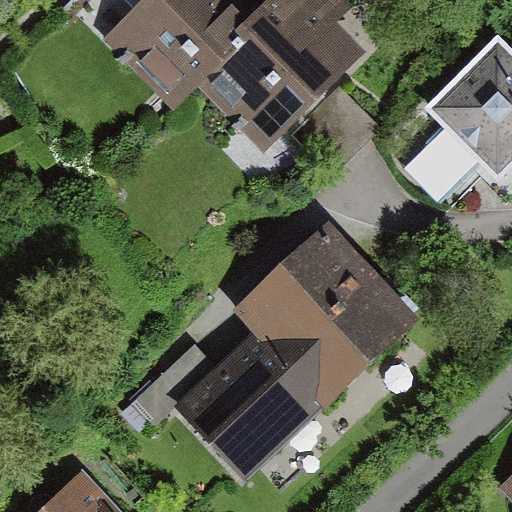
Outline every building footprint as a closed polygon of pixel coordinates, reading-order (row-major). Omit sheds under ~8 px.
[(255,0),(156,0),(106,48),(175,120),(200,95),(261,157),(359,63),(297,0),(277,0),(266,11),(255,0)] [(511,68),(496,52),(424,122),(494,194),(511,177),(511,68)] [(416,315),(326,219),(228,312),(261,347),(191,412),(247,472),(416,315)] [(123,511),(86,471),(40,511),(123,511)] [(511,478),(498,492),(511,507),(511,478)]
